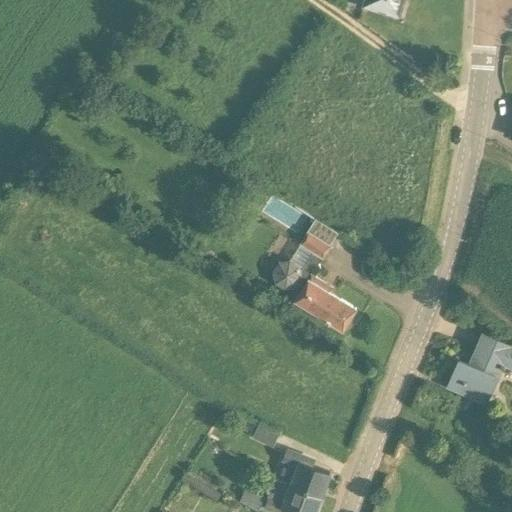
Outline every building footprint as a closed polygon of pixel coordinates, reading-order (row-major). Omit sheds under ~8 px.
[(363,0),(362,7),(399,18),(403,0),(363,0)] [(323,259),(332,245),(330,245),(338,233),(315,219),(299,245),(313,253),(301,271),(300,266),(290,260),(279,262),(272,272),(275,284),(284,290),(291,288),(293,294),(287,302),(301,311),(304,307),(326,320),(325,322),(330,324),(331,323),(343,330),(356,308),(332,293),(335,288),(316,276),(320,268),(320,265),(318,264),(322,258),(323,259)] [(206,269),(215,256),(195,244),(186,257),(206,269)] [(511,368),(511,347),(484,335),(476,353),(482,355),(476,369),(459,362),(448,387),(488,404),(504,365),(511,368)] [(273,447),(279,435),(258,425),(252,438),(273,447)] [(320,498),(330,472),(313,466),(315,461),(286,450),(281,463),(295,469),(289,485),(320,498)] [(219,501),(224,492),(187,471),(181,479),(219,501)] [(314,511),(320,498),(289,485),(275,480),(265,508),(276,511),(314,511)] [(261,511),(266,499),(247,491),(242,504),(261,511)]
